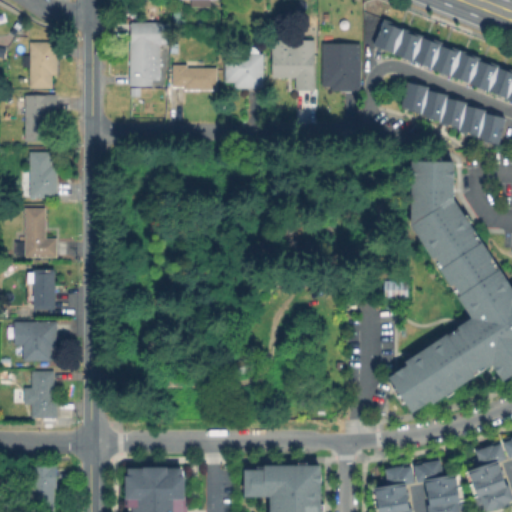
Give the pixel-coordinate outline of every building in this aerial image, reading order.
[(170,21),(170,43),(160,43),(160,79),(152,79),(152,84),(131,83),(131,21),(170,21)] [(511,98),(475,85),(475,83),(388,50),(389,47),(377,43),(384,24),(475,58),(475,60),(511,73),(511,98)] [(315,40),(315,90),(295,90),(295,78),(273,78),(273,40),(315,40)] [(58,42),(57,73),(53,73),(53,87),(30,87),(31,66),(24,65),(24,54),(32,54),(32,42),(58,42)] [(359,89),(359,90),(323,90),(323,43),(360,44),(359,89)] [(259,46),(259,53),(264,53),(264,87),(235,86),(235,81),(226,81),(226,52),(247,52),(247,45),(259,46)] [(218,67),(218,89),(184,89),(184,86),(173,86),(173,64),(188,64),(188,67),(218,67)] [(506,120),(496,145),(398,108),(407,82),(506,120)] [(131,95),(131,86),(141,86),(141,95),(131,95)] [(59,95),(59,113),(50,113),(50,142),(26,142),(27,95),(59,95)] [(58,164),(58,196),(30,196),(30,184),(21,184),(21,166),(30,166),(29,151),(52,151),(52,164),(58,164)] [(454,203),(511,291),(511,375),(506,379),(495,362),(424,408),(422,405),(418,408),(416,405),(411,408),(396,385),(397,384),(391,377),(406,366),(407,364),(473,321),(476,308),(473,304),(470,307),(412,218),(415,159),(455,161),(453,190),(454,203)] [(57,237),(57,256),(25,256),(25,255),(15,255),(16,241),(25,241),(25,207),(46,207),(46,237),(57,237)] [(55,269),(56,277),(55,277),(55,307),(34,308),(34,301),(29,301),(29,271),(35,271),(35,270),(55,269)] [(381,296),(399,297),(399,280),(382,279),(381,296)] [(57,321),(57,349),(52,349),(52,360),(23,360),(23,344),(14,344),(15,321),(57,321)] [(0,356),(11,356),(11,366),(0,366),(0,356)] [(55,370),(55,396),(57,396),(58,417),(33,417),(33,403),(27,403),(27,386),(32,386),(32,370),(55,370)] [(511,438),(511,458),(510,459),(503,442),(511,438)] [(511,496),(511,499),(481,511),(465,470),(478,466),(472,450),(497,441),(504,460),(499,462),(511,496)] [(438,459),(442,475),(456,473),(461,511),(429,511),(426,483),(418,485),(413,465),(438,459)] [(411,511),(378,511),(374,489),(388,487),(384,470),(409,464),(414,482),(407,484),(411,511)] [(58,466),(57,488),(54,488),(54,511),(34,511),(34,496),(25,496),(25,482),(33,482),(34,466),(58,466)] [(182,511),(183,467),(124,466),(123,511),(124,511),(123,511),(182,511)] [(314,469),(314,473),(321,473),(320,511),(274,511),(274,495),(252,494),(252,471),(277,471),(277,468),(314,469)]
